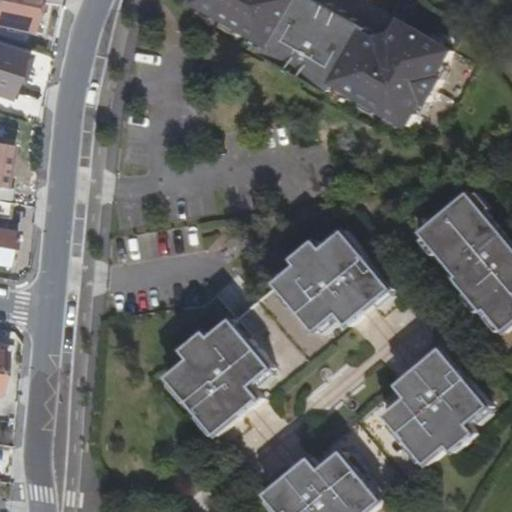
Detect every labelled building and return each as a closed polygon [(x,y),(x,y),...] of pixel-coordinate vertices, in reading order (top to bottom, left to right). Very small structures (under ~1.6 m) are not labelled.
[(42,0),(0,0),(0,18),(33,29),(42,0)] [(397,35),(379,41),(306,0),(204,0),(201,7),(275,49),(272,54),(297,67),(300,64),(310,70),(308,74),(335,89),(337,86),(411,129),(425,104),(429,106),(444,81),(440,78),(456,52),(403,23),(397,35)] [(30,55),(0,45),(0,91),(11,95),(19,71),(25,72),(30,55)] [(12,184),(0,182),(0,199),(10,202),(12,184)] [(490,313),(508,335),(511,331),(511,242),(473,195),(425,235),(461,277),(457,281),(486,315),(490,313)] [(0,214),(9,217),(12,202),(10,202),(0,199),(0,214)] [(0,262),(11,264),(17,231),(0,228),(0,262)] [(280,285),(322,335),(344,316),(353,328),(398,292),(349,234),(327,251),(320,243),(298,261),(303,268),(280,285)] [(266,400),(257,388),(277,371),(237,322),(216,340),(210,334),(188,352),(195,360),(174,379),(222,437),(266,400)] [(495,408),(446,351),(403,387),(412,398),(390,417),(431,467),(453,448),(458,454),(480,436),(473,427),(495,408)] [(376,511),(388,503),(347,453),(325,471),(315,459),(269,496),(282,511),(376,511)]
